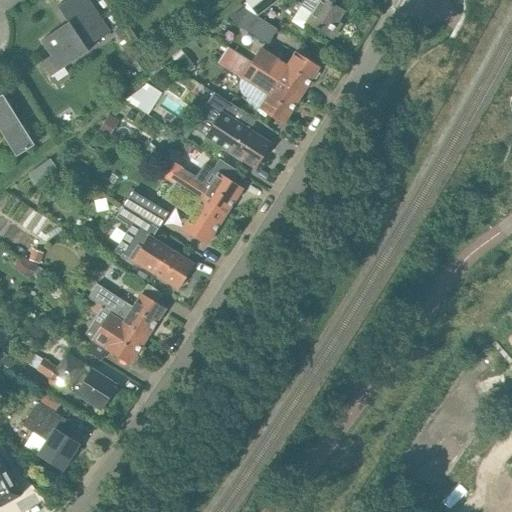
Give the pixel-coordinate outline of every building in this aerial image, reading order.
[(50,77),(59,71),(89,51),(87,47),(110,32),(88,0),(66,0),(57,6),(68,22),(42,40),(52,55),(41,62),(50,77)] [(248,10),(256,15),(275,2),(273,0),(249,0),(242,6),(248,10)] [(291,0),(287,7),(296,13),(292,20),(295,22),(304,28),(308,22),(332,38),(341,23),(338,20),(344,10),(327,0),(304,0),(302,4),(295,0),(291,0)] [(278,29),(256,15),(248,10),(238,26),(268,44),(278,29)] [(121,42),(129,37),(123,27),(115,32),(121,42)] [(251,63),(302,95),(319,67),(297,53),(291,62),(263,44),(260,49),(251,63)] [(227,49),(218,62),(269,94),(260,108),(268,113),(284,123),(302,95),(251,63),(228,48),(227,49)] [(184,52),(175,60),(184,72),(193,64),(192,62),(184,52)] [(147,112),(157,95),(146,89),(129,102),(147,112)] [(255,168),(271,143),(250,130),(257,120),(261,123),(261,122),(214,92),(206,104),(220,113),(206,135),(255,168)] [(35,144),(3,94),(0,95),(0,130),(16,156),(35,144)] [(109,114),(103,124),(113,130),(119,120),(111,115),(109,114)] [(166,158),(156,173),(175,184),(224,216),(242,188),(231,181),(238,171),(219,159),(213,169),(205,164),(197,176),(197,177),(166,158)] [(42,164),(28,174),(35,184),(49,174),(42,164)] [(175,184),(166,198),(193,215),(184,229),(207,244),(224,216),(175,184)] [(132,189),(123,205),(159,227),(168,211),(132,189)] [(178,289),(194,264),(153,238),(158,229),(122,207),(116,218),(127,225),(126,227),(128,229),(114,252),(121,256),(122,254),(178,289)] [(29,260),(40,263),(44,252),(33,249),(29,260)] [(97,283),(88,298),(90,299),(93,301),(110,311),(148,336),(165,309),(156,303),(142,294),(134,307),(97,283)] [(92,339),(92,340),(108,351),(130,365),(147,337),(148,336),(110,311),(92,339)] [(58,368),(52,378),(69,388),(101,409),(117,385),(85,363),(68,352),(58,368)] [(35,354),(29,364),(37,369),(37,370),(48,377),(51,379),(52,378),(58,368),(44,358),(44,359),(35,354)] [(28,400),(20,412),(28,417),(22,425),(33,432),(28,441),(25,446),(38,455),(39,454),(63,470),(79,444),(59,430),(66,419),(55,413),(38,402),(37,401),(35,405),(28,400)] [(0,507),(24,494),(13,474),(12,474),(0,453),(0,507)]
